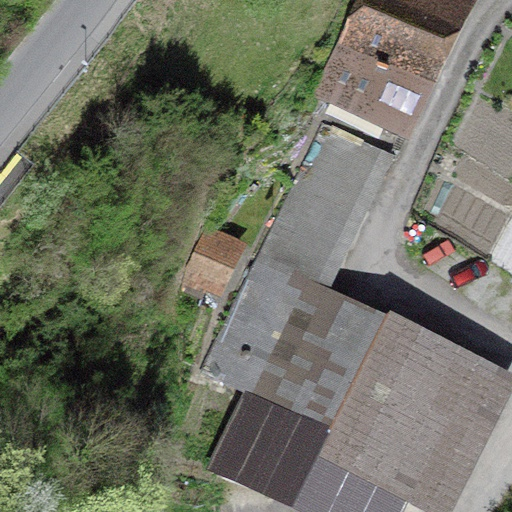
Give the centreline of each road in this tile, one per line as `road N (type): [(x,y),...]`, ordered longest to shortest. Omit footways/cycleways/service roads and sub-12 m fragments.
road 1 (unclassified): [(98,0),(0,134)]
road 2 (residential): [(372,284),(511,346)]
